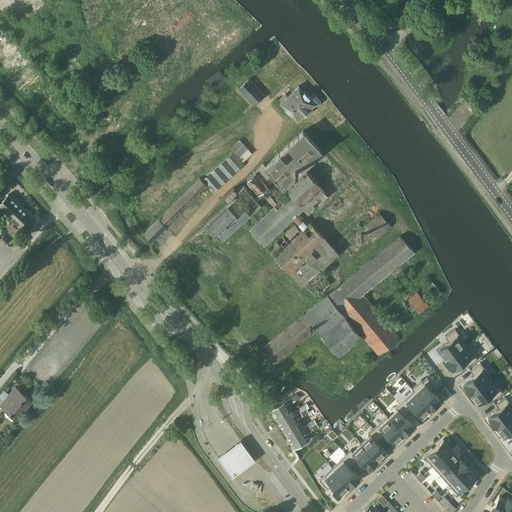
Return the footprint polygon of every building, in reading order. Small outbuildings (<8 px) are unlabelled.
[(239,87),(254,104),(264,94),(249,78),(239,87)] [(313,92),(308,96),(299,86),(281,103),(298,120),(314,104),(315,105),(318,105),(320,103),(320,100),(313,92)] [(303,167),(322,151),(322,150),(303,129),(265,164),(263,163),(248,177),(247,179),(247,180),(258,193),(261,191),(275,206),(249,229),(263,244),(303,208),(307,213),(328,194),(303,167)] [(240,139),(230,147),(243,161),(252,153),(240,139)] [(208,184),(215,191),(244,165),(242,162),(233,152),(204,179),(208,184)] [(145,235),(152,242),(208,186),(207,185),(200,178),(144,234),(145,235)] [(234,198),(205,224),(216,237),(218,235),(223,241),(251,215),(250,214),(261,204),(243,185),(232,195),(234,198)] [(34,224),(27,217),(30,215),(9,194),(0,202),(0,206),(3,209),(0,211),(0,212),(3,215),(6,212),(26,233),(34,224)] [(380,212),(363,226),(374,240),(391,226),(380,212)] [(338,252),(310,222),(301,230),(295,224),(268,248),(302,285),(338,252)] [(5,235),(1,239),(7,244),(10,241),(5,235)] [(328,294),(262,347),(275,364),(318,330),(322,334),(321,335),(339,355),(362,335),(378,354),(400,336),(363,293),(415,251),(400,235),(328,293),(328,294)] [(305,284),(314,295),(315,296),(330,283),(321,271),(305,284)] [(418,291),(406,301),(417,314),(429,305),(418,291)] [(449,341),(438,349),(446,359),(466,344),(466,343),(464,345),(457,335),(459,334),(455,329),(445,336),(449,341)] [(466,344),(446,359),(446,360),(452,369),(453,368),(453,369),(464,361),(468,366),(477,359),(466,344)] [(474,375),(463,383),(464,384),(470,393),(471,393),(491,377),(480,362),(470,370),(474,375)] [(421,379),(412,388),(432,408),(440,400),(441,400),(431,390),(436,386),(427,377),(423,381),(421,379)] [(491,377),(471,393),(478,403),(489,395),(493,400),(503,392),(499,387),(497,389),(490,379),(492,378),(491,377)] [(413,390),(400,402),(409,411),(413,407),(422,417),(432,408),(412,388),(413,390)] [(0,391),(0,404),(1,405),(17,419),(32,400),(21,391),(15,398),(11,394),(10,395),(3,389),(0,391)] [(286,399),(271,408),(275,416),(291,406),(289,403),(293,400),(295,402),(301,398),(296,394),(291,396),(286,399)] [(499,408),(488,416),(489,417),(495,426),(496,426),(496,427),(511,414),(511,404),(505,396),(496,404),(499,408)] [(387,415),(405,434),(413,426),(414,425),(404,415),(409,411),(400,402),(396,407),(397,408),(389,416),(387,415)] [(291,406),(275,416),(280,424),(306,408),(308,406),(306,403),(298,408),(294,411),(291,406)] [(306,408),(280,424),(285,431),(300,422),(298,418),(303,415),(308,411),(306,408)] [(511,414),(496,427),(503,437),(511,430),(511,414)] [(387,415),(373,428),(382,437),(386,433),(395,443),(405,434),(387,415)] [(300,422),(285,431),(290,439),(316,423),(314,419),(308,423),(303,426),(300,422)] [(316,423),(290,439),(294,447),(310,437),(307,433),(312,430),(318,427),(316,423)] [(370,435),(361,442),(378,460),(387,451),(377,441),(382,437),(373,428),(368,433),(370,435)] [(332,429),(328,434),(333,439),(337,435),(332,429)] [(443,439),(424,456),(433,466),(452,449),(443,439)] [(240,441),(217,458),(231,477),(254,460),(240,441)] [(351,449),(346,453),(355,463),(359,458),(369,468),(377,460),(378,460),(361,442),(352,451),(351,449)] [(452,449),(433,466),(441,475),(460,457),(452,449)] [(346,453),(333,466),(351,485),(359,477),(360,476),(350,467),(355,463),(346,453)] [(460,457),(441,475),(449,484),(468,466),(460,458),(460,457)] [(333,466),(319,479),(328,488),(332,484),(342,494),(351,485),(333,466)] [(468,466),(449,484),(457,493),(476,476),(468,466)] [(444,496),(440,500),(443,503),(450,511),(455,508),(447,499),(444,496)] [(499,496),(492,507),(499,511),(511,511),(511,499),(508,497),(505,500),(499,496)]
